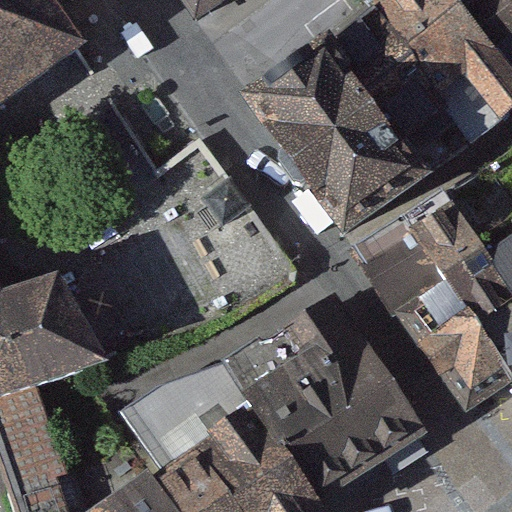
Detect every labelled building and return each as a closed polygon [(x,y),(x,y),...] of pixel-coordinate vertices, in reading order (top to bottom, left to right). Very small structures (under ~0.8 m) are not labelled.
[(0,289),(0,121),(93,57),(52,0),(0,0),(0,408),(36,397),(110,372),(67,286),(6,306),(0,289)] [(165,0),(190,40),(251,0),(165,0)] [(511,70),(458,0),(395,0),(343,39),(387,104),(413,85),(465,158),(511,122),(511,70)] [(511,0),(458,0),(511,70),(511,0)] [(343,39),(253,107),(348,248),(438,179),(387,104),(343,39)] [(511,290),(511,175),(458,214),(511,290)] [(229,190),(200,210),(219,237),(247,218),(229,190)] [(473,429),(511,402),(511,290),(458,214),(363,272),(473,429)] [(223,374),(252,413),(321,509),(426,434),(365,349),(343,365),(314,326),(223,374)] [(252,413),(223,374),(162,397),(123,421),(160,479),(252,413)] [(75,511),(36,397),(0,408),(0,446),(22,511),(75,511)] [(160,479),(151,485),(170,511),(323,511),(321,509),(252,413),(160,479)] [(170,511),(151,485),(112,511),(170,511)]
